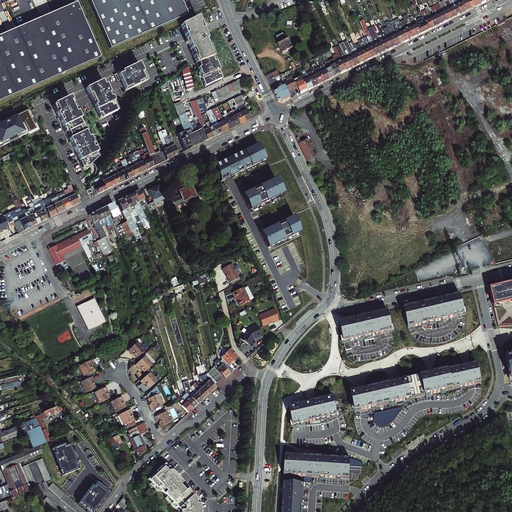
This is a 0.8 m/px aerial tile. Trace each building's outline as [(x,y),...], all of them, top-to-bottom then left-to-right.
[(89,0),(110,48),(187,15),(180,0),(89,0)] [(448,0),(444,2),(445,4),(449,12),(453,21),(457,19),(453,10),(449,1),(448,0)] [(454,0),(451,0),(449,1),(453,10),(457,19),(462,17),(456,4),(454,0)] [(456,4),(462,17),(466,14),(459,0),(457,0),(458,3),(456,4)] [(459,0),(466,14),(472,12),(467,2),(466,0),(459,0)] [(472,0),(466,0),(467,2),(472,12),(477,9),(473,0),(472,0)] [(472,0),(473,0),(477,9),(483,6),(479,0),(472,0)] [(445,4),(440,6),(444,15),(448,23),(453,21),(449,12),(445,4)] [(440,17),(444,26),(448,23),(444,15),(440,6),(436,9),(440,17)] [(433,16),(439,28),(444,26),(440,17),(436,9),(431,11),(433,16)] [(439,28),(433,16),(432,17),(429,12),(427,13),(427,14),(435,30),(439,28)] [(435,30),(427,14),(423,17),(425,22),(430,32),(435,30)] [(418,38),(409,20),(408,17),(403,18),(405,22),(414,40),(418,38)] [(413,18),(409,20),(418,38),(422,36),(417,25),(413,18)] [(194,21),(177,30),(206,89),(224,80),(194,21)] [(379,21),(375,23),(381,35),(384,43),(389,53),(393,51),(388,41),(384,31),(379,21)] [(381,57),(369,31),(364,22),(362,23),(369,38),(367,39),(377,59),(381,57)] [(395,22),(391,24),(401,47),(405,45),(397,26),(395,22)] [(414,40),(405,22),(401,24),(409,42),(414,40)] [(425,22),(417,25),(422,36),(430,32),(425,22)] [(386,24),(388,29),(392,39),(397,49),(401,47),(391,24),(390,23),(386,24)] [(409,42),(401,24),(397,26),(405,45),(409,42)] [(376,28),(373,30),(378,40),(379,41),(380,45),(385,55),(389,53),(384,43),(381,35),(379,36),(378,34),(379,33),(376,28)] [(373,29),(369,31),(381,57),(385,55),(380,45),(379,41),(378,40),(373,30),(373,29)] [(388,29),(384,31),(388,41),(393,51),(397,49),(392,39),(388,29)] [(222,36),(214,39),(220,54),(227,51),(222,36)] [(279,43),(277,44),(282,56),(294,50),(288,39),(285,40),(283,36),(277,39),(279,43)] [(348,41),(349,42),(360,67),(364,65),(356,47),(352,39),(348,41)] [(367,39),(363,41),(372,61),(377,59),(367,39)] [(363,41),(359,43),(360,45),(368,63),(372,61),(363,41)] [(349,42),(344,44),(352,59),(356,69),(360,67),(349,42)] [(344,44),(340,46),(345,56),(346,57),(348,61),(352,71),(356,69),(352,59),(344,44)] [(368,63),(360,45),(356,47),(364,65),(368,63)] [(340,46),(336,48),(337,51),(339,55),(340,56),(343,63),(348,73),(352,71),(348,61),(346,57),(345,56),(340,46)] [(337,56),(333,57),(335,61),(342,76),(348,73),(343,63),(340,56),(339,55),(337,51),(336,48),(333,49),(337,56)] [(329,64),(331,70),(336,79),(342,76),(335,61),(329,64)] [(138,64),(114,76),(122,93),(147,82),(138,64)] [(327,67),(324,68),(330,82),(336,79),(331,70),(329,71),(327,67)] [(195,89),(190,68),(184,73),(188,91),(195,89)] [(330,82),(324,68),(318,71),(325,84),(330,82)] [(311,70),(313,74),(319,87),(325,84),(318,71),(315,72),(313,69),(311,70)] [(266,79),(269,84),(280,78),(278,73),(266,79)] [(319,87),(313,74),(310,75),(312,79),(309,81),(314,90),(319,87)] [(306,82),(304,84),(308,93),(314,90),(309,81),(307,76),(304,78),(306,82)] [(280,78),(269,84),(279,105),(283,105),(291,101),(288,95),(284,86),(280,78)] [(284,86),(288,95),(299,91),(295,82),(293,78),(287,81),(288,84),(284,86)] [(308,93),(304,84),(302,79),(295,82),(299,91),(301,96),(308,93)] [(103,82),(86,89),(100,120),(117,111),(103,82)] [(70,98),(52,106),(81,167),(85,168),(93,162),(92,160),(99,158),(70,98)] [(206,110),(203,98),(198,101),(202,116),(206,114),(209,112),(207,110),(206,110)] [(207,141),(203,129),(198,131),(195,121),(191,123),(188,117),(187,117),(182,101),(175,104),(185,133),(191,149),(207,141)] [(198,101),(194,102),(200,122),(204,121),(202,116),(198,101)] [(247,115),(244,106),(238,109),(245,123),(250,120),(247,115)] [(228,131),(223,122),(217,109),(211,111),(222,134),(225,132),(228,131)] [(238,115),(235,116),(239,126),(245,123),(238,109),(235,110),(238,115)] [(206,114),(213,128),(217,136),(222,134),(211,111),(209,112),(206,114)] [(239,126),(235,116),(232,118),(230,113),(227,115),(233,128),(239,126)] [(233,128),(227,115),(224,116),(226,120),(223,122),(228,131),(233,128)] [(209,124),(206,125),(212,139),(217,136),(213,128),(211,129),(209,124)] [(162,125),(159,126),(172,160),(178,157),(172,140),(169,142),(162,125)] [(202,127),(203,129),(207,141),(212,139),(206,125),(202,127)] [(164,155),(161,156),(164,164),(172,160),(159,126),(156,127),(164,148),(162,149),(164,155)] [(164,164),(161,156),(159,152),(155,154),(145,127),(139,130),(147,153),(154,168),(164,164)] [(191,149),(185,133),(178,135),(184,152),(190,149),(191,149)] [(0,158),(4,158),(8,156),(17,151),(24,148),(27,147),(23,140),(2,151),(0,146),(0,158)] [(308,140),(298,145),(307,164),(317,159),(308,140)] [(256,145),(214,164),(219,184),(264,162),(256,145)] [(137,149),(139,153),(147,172),(154,168),(147,153),(143,154),(140,148),(137,149)] [(139,153),(134,155),(134,156),(137,162),(138,164),(142,174),(147,172),(139,153)] [(134,156),(130,159),(130,160),(132,163),(134,167),(138,176),(142,174),(138,164),(137,162),(134,156)] [(119,158),(116,159),(119,166),(117,166),(118,168),(119,170),(120,171),(119,172),(120,173),(124,183),(129,181),(125,172),(122,165),(121,162),(119,158)] [(125,160),(121,162),(122,165),(125,172),(129,181),(134,178),(126,162),(125,161),(125,160)] [(126,162),(134,178),(138,176),(134,167),(132,163),(130,160),(126,162)] [(119,170),(114,172),(115,175),(116,176),(120,185),(124,183),(120,173),(119,172),(120,171),(119,170)] [(106,179),(107,181),(111,189),(116,187),(111,177),(110,175),(105,177),(106,179)] [(115,175),(111,177),(116,187),(120,185),(116,176),(115,175)] [(105,177),(105,176),(104,176),(104,178),(101,179),(102,182),(104,185),(107,191),(111,189),(107,181),(106,179),(105,177)] [(273,180),(239,196),(247,215),(282,199),(273,180)] [(102,182),(90,189),(94,197),(97,196),(107,191),(104,185),(102,182)] [(68,191),(64,193),(67,199),(71,208),(79,204),(70,186),(67,188),(68,191)] [(152,202),(148,204),(153,212),(156,211),(152,203),(153,202),(152,200),(162,196),(157,186),(146,191),(152,202)] [(172,196),(164,199),(170,215),(177,212),(175,207),(184,204),(183,202),(189,200),(190,201),(201,197),(199,189),(192,191),(190,187),(189,187),(189,186),(185,187),(185,188),(177,191),(179,196),(172,198),(172,196)] [(137,202),(139,207),(145,204),(138,190),(132,193),(137,202)] [(67,199),(64,193),(56,196),(58,201),(59,203),(64,212),(71,208),(67,199)] [(126,196),(135,214),(139,212),(134,204),(137,202),(132,193),(126,196)] [(56,196),(49,200),(50,202),(52,204),(53,206),(57,215),(64,212),(59,203),(58,201),(56,196)] [(133,215),(135,214),(126,196),(121,199),(125,208),(128,206),(133,215)] [(14,225),(19,234),(30,229),(25,219),(20,208),(15,198),(12,199),(14,202),(13,203),(17,210),(9,214),(14,225)] [(42,202),(40,198),(37,200),(39,205),(33,207),(41,223),(47,221),(42,210),(40,205),(43,204),(42,202)] [(116,201),(114,202),(120,212),(126,209),(125,208),(121,199),(116,201)] [(30,200),(24,203),(27,211),(35,226),(41,223),(33,207),(32,204),(30,200)] [(130,233),(125,221),(122,222),(121,220),(117,222),(119,224),(116,226),(115,222),(116,222),(114,217),(118,215),(112,203),(104,207),(116,232),(120,238),(130,233)] [(148,215),(153,212),(148,204),(143,206),(148,215)] [(57,215),(53,206),(46,210),(50,219),(57,215)] [(98,210),(105,223),(106,226),(109,231),(111,230),(113,233),(116,232),(104,207),(98,210)] [(24,210),(22,211),(25,219),(30,229),(35,226),(27,211),(25,212),(24,210)] [(99,225),(105,223),(98,210),(93,212),(99,225)] [(93,212),(87,215),(99,239),(96,241),(97,244),(98,246),(102,254),(111,250),(105,237),(99,225),(93,212)] [(3,217),(6,223),(8,222),(11,227),(14,225),(9,214),(3,217)] [(291,217),(257,233),(266,251),(299,236),(291,217)] [(177,233),(179,238),(191,234),(189,228),(177,233)] [(60,262),(62,261),(61,260),(59,255),(79,246),(78,243),(90,237),(86,229),(49,247),(45,249),(54,265),(58,263),(59,265),(57,266),(59,272),(61,271),(66,268),(63,263),(61,264),(60,262)] [(78,243),(79,246),(91,240),(90,237),(78,243)] [(59,255),(61,260),(81,250),(79,246),(59,255)] [(232,264),(221,269),(224,275),(225,275),(229,283),(238,278),(232,264)] [(511,284),(509,285),(488,290),(493,309),(497,330),(511,329),(511,284)] [(243,288),(232,293),(235,299),(236,299),(239,307),(250,302),(249,301),(253,299),(247,287),(243,289),(243,288)] [(464,317),(459,297),(444,300),(417,306),(403,310),(407,330),(464,317)] [(103,325),(91,301),(74,310),(86,334),(103,325)] [(273,310),(257,318),(262,328),(273,323),(273,324),(278,322),(273,310)] [(392,334),(387,313),(376,316),(361,319),(348,322),(339,325),(341,334),(343,345),(392,334)] [(258,330),(256,326),(249,330),(250,331),(246,332),(244,336),(243,336),(239,341),(249,347),(252,342),(253,340),(255,339),(255,340),(261,337),(258,330)] [(137,344),(127,353),(130,356),(131,355),(132,356),(136,360),(147,350),(143,346),(141,348),(137,344)] [(236,357),(230,350),(220,359),(227,366),(236,357)] [(144,358),(134,367),(137,370),(138,369),(140,370),(143,374),(152,367),(144,358)] [(223,380),(228,375),(223,369),(217,363),(217,362),(217,361),(214,364),(216,365),(213,368),(222,378),(223,380)] [(91,362),(79,368),(84,378),(94,374),(92,368),(91,367),(92,366),(91,362)] [(223,369),(228,375),(232,372),(227,366),(223,369)] [(362,393),(350,395),(354,415),(398,405),(399,407),(402,407),(402,404),(455,392),(456,395),(459,394),(459,391),(480,386),(476,366),(459,370),(428,377),(397,384),(362,393)] [(222,378),(213,368),(210,371),(219,381),(222,378)] [(215,383),(219,381),(210,371),(207,373),(215,383)] [(212,386),(215,383),(207,373),(203,376),(212,386)] [(149,374),(139,383),(142,386),(143,385),(148,390),(157,383),(149,374)] [(214,388),(212,386),(203,376),(203,375),(197,376),(198,380),(200,382),(209,392),(214,388)] [(91,379),(80,384),(85,395),(95,390),(92,383),(93,382),(91,379)] [(195,405),(200,401),(189,388),(187,382),(182,383),(184,392),(185,393),(195,405)] [(205,396),(209,392),(200,382),(198,384),(196,382),(194,384),(198,389),(205,396)] [(189,388),(200,401),(205,396),(198,389),(194,384),(189,388)] [(105,388),(94,394),(99,405),(109,400),(106,394),(106,393),(107,392),(105,388)] [(180,397),(184,401),(191,409),(195,405),(185,393),(180,397)] [(149,411),(161,406),(156,395),(146,400),(149,405),(149,407),(148,407),(149,411)] [(186,413),(191,409),(184,401),(183,402),(179,398),(178,395),(174,396),(176,401),(186,413)] [(120,398),(109,403),(114,414),(124,409),(121,404),(121,402),(122,401),(120,398)] [(296,407),(288,409),(292,429),(305,425),(306,428),(315,428),(324,426),(324,422),(336,419),(332,399),(324,401),(309,404),(296,407)] [(57,413),(53,408),(41,414),(42,415),(44,415),(45,418),(53,415),(59,422),(62,419),(57,413)] [(129,415),(131,414),(129,410),(116,416),(121,427),(126,425),(127,429),(134,425),(132,422),(133,421),(130,416),(129,415)] [(402,412),(400,411),(376,417),(373,418),(373,419),(373,425),(374,427),(378,430),(380,431),(383,430),(386,429),(393,423),(402,412)] [(164,412),(153,418),(154,422),(156,421),(157,422),(159,428),(169,423),(164,412)] [(39,416),(34,418),(35,421),(37,425),(42,423),(39,416)] [(0,452),(3,452),(1,444),(0,442),(25,431),(32,448),(38,445),(44,442),(41,435),(40,431),(37,425),(35,421),(34,418),(34,417),(21,422),(3,430),(0,430),(0,452)] [(44,442),(50,440),(42,423),(37,425),(40,431),(41,435),(44,442)] [(147,433),(143,425),(127,432),(128,435),(127,436),(137,458),(145,451),(139,437),(147,433)] [(71,439),(82,454),(89,449),(77,434),(71,439)] [(118,437),(108,441),(111,449),(119,446),(121,450),(124,448),(118,437)] [(64,475),(79,469),(69,442),(53,449),(55,454),(54,454),(60,471),(62,470),(64,475)] [(20,453),(24,461),(41,454),(41,453),(38,445),(32,448),(20,453)] [(229,465),(237,466),(238,451),(230,450),(229,465)] [(0,461),(0,466),(2,471),(18,464),(24,461),(20,453),(10,457),(0,461)] [(361,466),(352,462),(322,460),(297,458),(285,457),(283,478),(304,479),(303,485),(310,486),(311,480),(348,482),(349,469),(361,470),(361,466)] [(42,483),(45,490),(48,489),(60,501),(65,496),(52,484),(48,488),(45,482),(49,480),(46,472),(40,459),(34,462),(44,482),(42,483)] [(2,471),(8,484),(9,488),(11,491),(9,492),(11,498),(21,493),(25,492),(29,490),(29,489),(20,468),(18,464),(2,471)] [(176,477),(164,464),(147,479),(156,489),(157,487),(179,511),(199,511),(199,504),(195,505),(195,499),(189,493),(190,492),(187,488),(184,491),(179,485),(181,484),(175,477),(176,477)] [(35,486),(26,465),(20,468),(29,489),(35,486)] [(85,511),(92,511),(97,506),(95,505),(100,499),(102,500),(108,492),(95,482),(92,486),(90,485),(75,504),(85,511)] [(0,486),(0,492),(9,488),(8,484),(0,486)] [(300,511),(303,486),(282,485),(281,502),(280,511),(300,511)] [(41,498),(49,511),(54,511),(56,511),(46,495),(41,498)] [(75,504),(66,497),(62,502),(74,511),(84,511),(85,511),(75,504)]
